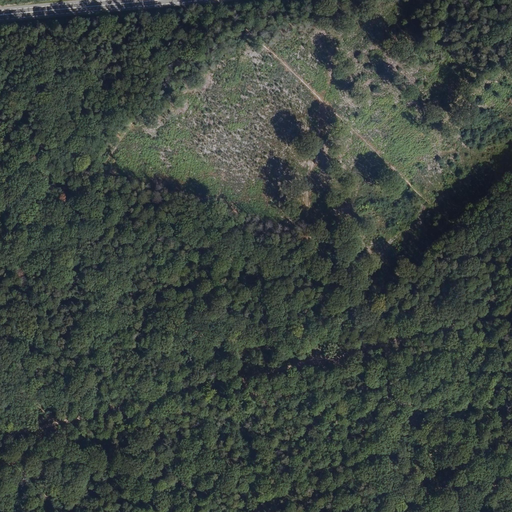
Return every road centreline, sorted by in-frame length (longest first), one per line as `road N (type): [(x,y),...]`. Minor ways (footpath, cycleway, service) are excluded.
road 1 (primary): [(159,0),(0,14)]
road 2 (unknown): [(70,197),(0,301)]
